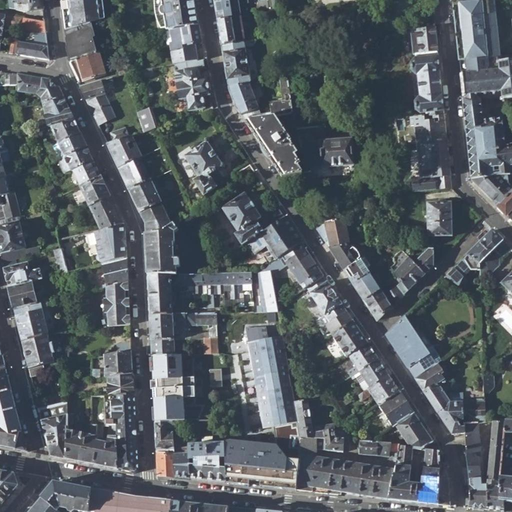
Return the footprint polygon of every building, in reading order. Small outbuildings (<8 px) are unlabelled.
[(43,10),(41,0),(18,0),(19,5),(15,6),(15,7),(16,12),(20,13),(43,10)] [(67,0),(62,0),(65,31),(90,23),(105,19),(102,0),(67,0)] [(198,26),(193,0),(159,0),(156,6),(158,15),(164,21),(166,31),(169,31),(173,30),(198,26)] [(213,0),(217,21),(241,17),(238,0),(213,0)] [(501,58),(494,0),(493,0),(452,5),(458,62),(477,60),(501,58)] [(0,42),(3,25),(18,27),(18,25),(22,26),(23,18),(0,13),(0,42)] [(217,21),(221,46),(244,42),(246,42),(242,17),(241,17),(217,21)] [(21,29),(46,33),(44,21),(23,18),(22,26),(21,29)] [(71,61),(75,60),(95,53),(91,36),(93,36),(90,23),(65,31),(68,51),(71,61)] [(169,45),(172,65),(197,61),(195,45),(201,44),(198,26),(173,30),(169,31),(171,44),(169,45)] [(417,30),(420,55),(437,53),(434,28),(417,30)] [(9,53),(17,54),(19,42),(19,39),(12,38),(9,53)] [(47,47),(19,42),(17,54),(49,60),(47,47)] [(221,46),(228,88),(250,85),(251,84),(244,42),(221,46)] [(97,52),(95,53),(75,60),(83,81),(106,73),(97,52)] [(427,114),(427,117),(443,115),(437,53),(420,55),(413,56),(414,60),(412,60),(410,64),(411,72),(416,75),(419,100),(415,105),(416,112),(420,115),(427,114)] [(204,59),(197,61),(172,65),(178,100),(186,99),(188,112),(204,109),(203,97),(210,96),(207,79),(202,81),(200,69),(205,68),(204,59)] [(477,60),(458,62),(460,79),(462,97),(481,95),(501,93),(502,100),(511,98),(511,61),(498,63),(499,70),(478,73),(477,60)] [(115,66),(118,75),(124,73),(129,71),(128,62),(115,66)] [(4,85),(9,85),(10,80),(13,80),(14,74),(6,72),(4,85)] [(9,85),(17,85),(19,74),(14,74),(13,80),(10,80),(9,85)] [(40,99),(41,103),(63,97),(58,88),(48,80),(19,74),(17,85),(17,91),(33,93),(40,99)] [(81,87),(99,125),(116,117),(103,85),(113,81),(112,77),(81,87)] [(236,110),(246,125),(253,121),(262,119),(250,85),(228,88),(236,110)] [(271,107),(272,118),(275,117),(285,115),(293,114),(289,88),(282,89),(283,100),(274,102),(271,107)] [(481,95),(462,97),(471,180),(507,175),(510,174),(509,165),(511,164),(511,146),(505,147),(501,122),(485,124),(482,101),(481,95)] [(47,127),(50,126),(74,120),(63,97),(41,103),(47,127)] [(138,113),(144,133),(153,130),(156,129),(150,110),(138,113)] [(295,124),(293,114),(285,115),(296,138),(298,137),(298,133),(295,124)] [(413,127),(414,145),(446,142),(443,115),(427,117),(407,119),(408,128),(413,127)] [(272,118),(262,119),(253,121),(246,125),(282,178),(309,173),(308,169),(300,170),(298,167),(300,165),(294,156),(297,155),(275,117),(272,118)] [(50,126),(58,144),(80,133),(74,120),(50,126)] [(310,123),(295,124),(298,133),(311,131),(310,123)] [(320,144),(323,170),(354,166),(351,140),(343,142),(341,127),(332,128),(334,142),(320,144)] [(112,133),(115,142),(130,137),(128,128),(112,133)] [(324,129),(311,131),(298,133),(298,137),(304,153),(315,151),(313,138),(325,136),(324,129)] [(58,144),(64,158),(87,147),(80,133),(58,144)] [(108,144),(119,168),(139,158),(141,157),(132,136),(130,137),(115,142),(108,144)] [(451,188),(446,142),(414,145),(415,147),(417,147),(420,178),(413,179),(414,192),(451,188)] [(193,183),(202,198),(229,180),(223,169),(223,168),(207,145),(184,158),(198,180),(193,183)] [(87,147),(64,158),(57,161),(64,174),(70,171),(72,171),(93,160),(87,147)] [(119,168),(130,191),(150,181),(139,158),(119,168)] [(70,171),(79,187),(101,177),(93,160),(72,171),(70,171)] [(0,164),(0,179),(6,178),(17,176),(16,171),(13,169),(5,171),(3,163),(0,164)] [(41,169),(46,183),(53,179),(47,166),(41,169)] [(236,174),(240,182),(254,174),(249,166),(236,174)] [(471,180),(496,206),(511,191),(511,185),(510,184),(508,184),(507,175),(471,180)] [(79,187),(88,206),(111,197),(101,177),(79,187)] [(10,193),(6,178),(0,179),(0,217),(20,212),(14,192),(10,193)] [(60,196),(53,179),(46,183),(50,199),(60,196)] [(130,191),(140,213),(161,203),(150,181),(130,191)] [(511,191),(496,206),(511,222),(511,191)] [(240,246),(263,231),(255,221),(260,218),(244,195),(222,210),(236,233),(234,236),(240,246)] [(124,224),(111,197),(88,206),(99,230),(124,224)] [(353,199),(354,214),(364,213),(362,198),(353,199)] [(145,225),(146,235),(159,234),(172,227),(161,203),(140,213),(145,225)] [(426,204),(428,238),(452,237),(450,203),(426,204)] [(264,215),(271,226),(283,218),(276,207),(264,215)] [(207,245),(190,215),(172,227),(159,234),(146,235),(147,255),(147,275),(170,274),(172,274),(192,273),(201,273),(217,262),(207,245)] [(0,222),(0,251),(1,255),(15,251),(27,248),(21,218),(0,222)] [(271,226),(263,231),(281,259),(281,258),(301,245),(283,218),(271,226)] [(350,247),(346,221),(326,225),(314,227),(328,249),(329,248),(346,247),(350,247)] [(103,263),(127,258),(125,228),(124,224),(99,230),(61,240),(64,250),(66,259),(69,259),(71,267),(72,267),(74,271),(103,263)] [(478,266),(482,262),(503,241),(493,230),(467,255),(478,266)] [(511,250),(503,241),(482,262),(490,270),(497,264),(494,261),(499,256),(506,256),(511,250)] [(303,290),(305,288),(322,277),(304,250),(301,245),(281,258),(286,266),(303,290)] [(329,248),(328,249),(344,273),(353,287),(370,276),(359,259),(356,253),(351,247),(350,247),(346,247),(329,248)] [(416,260),(412,263),(425,275),(433,266),(433,249),(429,249),(418,261),(416,260)] [(57,252),(62,274),(69,272),(66,259),(64,250),(57,252)] [(1,255),(2,262),(15,258),(17,258),(15,251),(1,255)] [(393,270),(399,278),(409,291),(425,275),(412,263),(403,253),(401,253),(395,260),(394,265),(397,267),(393,270)] [(2,262),(9,286),(33,281),(47,277),(46,271),(42,272),(42,270),(31,272),(29,263),(17,266),(15,258),(2,262)] [(103,263),(108,287),(128,282),(127,258),(103,263)] [(286,266),(281,258),(281,259),(263,271),(269,271),(270,276),(286,266)] [(222,259),(217,262),(201,273),(208,273),(223,272),(231,272),(222,259)] [(250,271),(236,272),(238,295),(238,296),(243,296),(243,288),(243,283),(251,282),(250,271)] [(270,276),(269,271),(263,271),(258,271),(257,271),(260,306),(256,307),(257,313),(277,312),(270,276)] [(444,278),(455,289),(462,282),(452,271),(444,278)] [(225,295),(224,283),(223,272),(208,273),(209,285),(209,293),(210,308),(215,307),(215,286),(218,286),(220,294),(225,295)] [(236,272),(231,272),(223,272),(224,283),(231,283),(231,295),(238,295),(236,272)] [(353,287),(364,304),(382,292),(386,289),(376,272),(370,276),(353,287)] [(186,286),(193,286),(192,273),(172,274),(172,286),(179,286),(179,292),(187,292),(186,286)] [(193,294),(202,294),(202,286),(209,285),(208,273),(201,273),(192,273),(193,286),(193,294)] [(511,273),(502,284),(511,294),(511,273)] [(147,275),(149,316),(172,315),(170,274),(147,275)] [(305,288),(328,324),(346,312),(322,277),(305,288)] [(387,299),(382,292),(364,304),(376,321),(378,321),(409,291),(399,278),(393,283),(397,289),(387,299)] [(9,286),(15,309),(39,304),(33,281),(9,286)] [(131,325),(128,282),(108,287),(107,287),(108,300),(103,301),(104,328),(131,325)] [(15,309),(23,342),(50,334),(43,303),(39,304),(15,309)] [(328,324),(320,330),(324,336),(330,333),(331,335),(352,322),(346,312),(328,324)] [(149,316),(151,341),(173,341),(188,340),(187,334),(188,332),(174,333),(174,326),(213,324),(213,327),(209,328),(210,333),(210,339),(217,338),(216,314),(172,315),(149,316)] [(428,352),(412,329),(404,318),(385,336),(415,379),(431,369),(436,366),(436,365),(435,362),(438,361),(439,356),(434,348),(428,352)] [(367,344),(352,322),(331,335),(346,358),(348,357),(367,344)] [(23,342),(29,368),(44,365),(56,362),(54,353),(56,353),(54,343),(52,343),(50,334),(23,342)] [(275,427),(298,422),(295,405),(291,387),(291,385),(282,337),(249,343),(264,429),(275,427)] [(217,354),(217,338),(210,339),(203,339),(204,354),(217,354)] [(151,341),(152,357),(174,356),(173,341),(151,341)] [(117,344),(118,353),(132,351),(131,342),(117,344)] [(348,373),(352,378),(378,361),(367,344),(348,357),(356,368),(348,373)] [(106,377),(108,377),(133,373),(132,351),(118,353),(106,355),(106,377)] [(154,423),(173,422),(186,421),(185,398),(197,397),(196,377),(184,378),(183,355),(174,356),(152,357),(154,423)] [(0,376),(8,374),(3,356),(0,356),(0,376)] [(356,379),(365,392),(388,376),(378,361),(352,378),(353,381),(356,379)] [(46,374),(44,365),(29,368),(32,377),(46,374)] [(415,379),(436,413),(448,404),(444,396),(446,395),(442,387),(447,383),(436,366),(431,369),(415,379)] [(134,394),(133,373),(108,377),(109,395),(113,395),(134,394)] [(0,393),(12,390),(8,374),(0,376),(0,393)] [(370,395),(378,407),(399,392),(388,376),(365,392),(359,396),(362,402),(369,397),(370,395)] [(483,378),(484,400),(489,399),(489,393),(493,390),(494,378),(483,378)] [(0,445),(16,449),(19,433),(23,432),(12,390),(0,393),(0,414),(1,418),(0,418),(0,445)] [(393,428),(397,425),(414,415),(399,392),(378,407),(393,428)] [(118,423),(119,437),(119,443),(119,469),(136,473),(138,472),(134,394),(113,395),(109,395),(106,395),(108,423),(109,423),(118,423)] [(451,434),(464,434),(465,426),(461,426),(460,421),(463,419),(464,422),(478,422),(485,422),(484,400),(460,403),(459,394),(446,395),(444,396),(448,404),(436,413),(451,434)] [(51,456),(66,458),(66,431),(67,403),(40,409),(51,456)] [(309,404),(301,404),(295,405),(298,422),(301,438),(326,439),(326,431),(315,433),(314,428),(309,404)] [(433,443),(414,415),(397,425),(412,447),(415,448),(424,449),(433,443)] [(511,421),(502,422),(501,437),(511,437),(511,421)] [(154,423),(156,450),(174,449),(173,430),(173,422),(154,423)] [(298,422),(275,427),(277,438),(276,445),(232,440),(223,442),(225,483),(295,490),(301,438),(298,422)] [(470,509),(485,510),(484,486),(479,485),(478,457),(480,457),(478,422),(464,422),(465,426),(464,434),(469,498),(470,509)] [(500,479),(501,437),(502,422),(490,422),(487,487),(484,486),(485,510),(502,511),(504,511),(505,503),(498,501),(500,479)] [(91,436),(66,431),(66,458),(119,469),(119,443),(119,437),(118,423),(109,423),(110,434),(109,441),(103,440),(104,424),(91,424),(91,436)] [(175,477),(191,479),(189,443),(188,442),(181,442),(180,430),(173,430),(174,449),(175,477)] [(388,470),(316,456),(317,450),(345,453),(345,451),(345,440),(350,440),(349,435),(346,435),(344,439),(334,439),(334,430),(326,431),(326,439),(301,438),(295,490),(341,495),(342,492),(388,500),(395,471),(398,456),(391,454),(388,470)] [(27,451),(23,432),(19,433),(16,449),(27,451)] [(390,453),(399,454),(401,445),(401,442),(361,440),(361,452),(389,457),(390,453)] [(191,479),(225,483),(223,442),(189,443),(191,479)] [(439,452),(433,443),(424,449),(426,450),(439,452)] [(388,500),(439,505),(439,463),(439,452),(426,450),(423,485),(411,484),(415,448),(412,447),(401,445),(399,454),(398,456),(395,471),(388,500)] [(157,475),(175,477),(174,449),(156,450),(157,475)] [(443,463),(439,463),(439,505),(450,507),(449,482),(443,463)] [(0,506),(17,487),(15,474),(0,471),(0,506)] [(505,503),(511,503),(511,479),(500,479),(498,501),(505,503)] [(55,483),(42,498),(58,511),(61,508),(69,509),(69,511),(74,511),(75,511),(81,511),(90,511),(93,490),(55,483)] [(171,511),(173,503),(132,498),(93,490),(90,511),(171,511)] [(58,511),(42,498),(30,511),(58,511)] [(227,511),(228,508),(173,503),(171,511),(227,511)]
